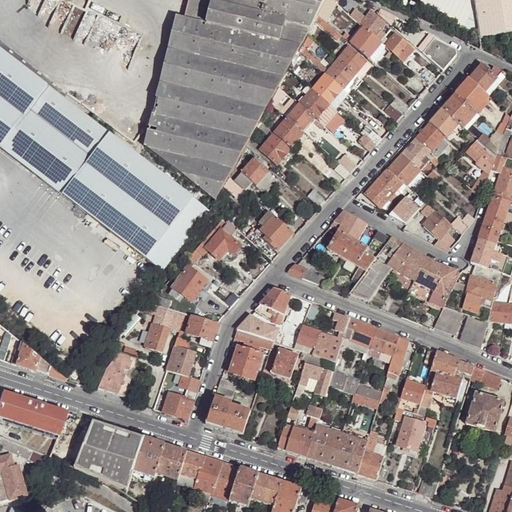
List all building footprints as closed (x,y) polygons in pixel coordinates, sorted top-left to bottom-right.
[(189,0),(184,19),(207,25),(211,5),(212,0),(189,0)] [(212,0),(211,5),(309,30),(325,0),(212,0)] [(423,0),(420,8),(479,37),(473,0),(423,0)] [(473,0),(479,37),(479,38),(485,37),(478,0),(473,0)] [(511,0),(478,0),(485,37),(511,33),(511,0)] [(309,30),(211,5),(207,25),(300,48),(309,30)] [(397,20),(381,12),(378,16),(386,23),(388,20),(394,24),(397,20)] [(371,14),(360,26),(364,30),(375,39),(378,36),(382,32),(386,27),(375,17),(371,14)] [(342,37),(318,17),(315,22),(338,41),(340,40),(342,37)] [(178,18),(161,82),(190,90),(207,25),(184,19),(178,18)] [(161,82),(145,147),(215,201),(300,48),(207,25),(190,90),(161,82)] [(375,39),(364,30),(352,46),(369,60),(382,45),(380,44),(375,39)] [(395,35),(391,31),(387,36),(384,39),(389,42),(395,35)] [(387,36),(382,32),(378,36),(383,40),(384,39),(387,36)] [(411,48),(395,35),(389,42),(384,47),(400,61),(411,48)] [(435,40),(431,36),(419,51),(423,54),(435,40)] [(389,42),(384,39),(383,40),(380,44),(382,45),(384,47),(389,42)] [(435,40),(423,54),(443,72),(457,57),(456,51),(435,40)] [(324,67),(302,47),(299,52),(321,72),(324,67)] [(356,76),(362,80),(372,67),(350,48),(339,61),(356,76)] [(419,55),(411,48),(400,61),(404,64),(405,62),(410,65),(411,64),(419,55)] [(50,88),(0,50),(0,146),(3,149),(50,88)] [(330,72),(326,76),(343,91),(356,76),(339,61),(332,70),(330,72)] [(415,67),(411,64),(410,65),(405,62),(404,64),(412,71),(415,67)] [(482,66),(469,81),(484,94),(497,79),(490,73),(482,66)] [(497,79),(500,75),(502,73),(493,69),(490,73),(497,79)] [(430,87),(436,79),(425,70),(418,77),(430,87)] [(484,94),(488,98),(505,79),(500,75),(497,79),(484,94)] [(343,91),(326,76),(312,91),(330,106),(343,91)] [(463,88),(456,96),(475,113),(488,98),(484,94),(469,81),(463,88)] [(459,84),(452,92),(456,96),(463,88),(459,84)] [(113,137),(50,88),(3,149),(66,197),(113,137)] [(282,91),(279,89),(270,105),(273,107),(282,91)] [(330,106),(312,91),(299,106),(314,119),(316,121),(330,106)] [(343,91),(330,106),(334,109),(347,94),(343,91)] [(450,102),(443,110),(457,124),(464,130),(468,124),(475,117),(477,115),(475,113),(456,96),(452,92),(447,98),(450,102)] [(403,116),(409,110),(396,100),(391,106),(403,116)] [(314,119),(299,106),(288,120),(303,132),(314,119)] [(334,109),(330,106),(316,121),(320,124),(334,109)] [(398,123),(403,116),(391,106),(385,112),(398,123)] [(457,124),(443,110),(430,124),(445,138),(450,132),(455,126),(457,124)] [(475,117),(468,124),(472,127),(478,120),(475,117)] [(305,134),(316,121),(314,119),(303,132),(305,134)] [(303,132),(288,120),(274,134),(284,142),(284,143),(285,144),(286,144),(291,149),(305,134),(303,132)] [(270,131),(260,123),(257,128),(266,135),(270,131)] [(468,146),(471,148),(477,141),(464,130),(457,124),(455,126),(457,128),(470,140),(469,143),(470,144),(468,146)] [(428,126),(416,140),(431,154),(443,140),(428,126)] [(377,146),(382,139),(367,127),(362,133),(364,136),(377,146)] [(505,129),(502,137),(496,155),(499,157),(506,138),(508,139),(511,131),(505,129)] [(308,137),(305,134),(291,149),(295,152),(308,137)] [(484,134),(477,141),(484,148),(491,141),(484,134)] [(491,141),(484,148),(495,158),(496,155),(502,137),(498,134),(491,141)] [(260,151),(277,166),(290,151),(273,136),(260,151)] [(370,153),(377,146),(364,136),(358,142),(370,153)] [(208,211),(113,137),(66,197),(150,262),(164,274),(212,214),(208,211)] [(258,146),(251,140),(248,145),(255,150),(258,146)] [(416,140),(402,155),(420,172),(434,157),(431,154),(416,140)] [(431,154),(434,157),(437,159),(449,146),(443,140),(431,154)] [(477,141),(471,148),(488,163),(492,167),(495,158),(484,148),(477,141)] [(255,150),(248,145),(246,149),(254,156),(257,152),(255,150)] [(402,155),(389,169),(404,184),(407,186),(420,172),(402,155)] [(496,155),(495,158),(492,167),(490,171),(498,174),(500,175),(503,168),(506,159),(505,159),(499,157),(496,155)] [(351,174),(357,169),(346,159),(341,165),(351,174)] [(511,161),(506,159),(503,168),(511,170),(511,166),(511,161)] [(253,161),(241,174),(241,175),(251,184),(256,188),(257,187),(268,174),(253,161)] [(483,170),(484,172),(489,176),(490,171),(492,167),(488,163),(483,170)] [(346,180),(351,174),(341,165),(340,164),(335,170),(346,180)] [(511,170),(503,168),(500,175),(500,177),(498,183),(511,187),(511,170)] [(241,174),(235,169),(230,179),(245,192),(251,184),(241,175),(241,174)] [(404,184),(389,169),(366,195),(381,208),(393,195),(404,184)] [(432,172),(427,178),(435,185),(440,180),(438,178),(439,178),(432,172)] [(484,172),(478,181),(482,183),(484,175),(489,176),(484,172)] [(245,192),(230,179),(225,187),(240,200),(247,193),(245,192)] [(471,190),(476,195),(481,199),(486,186),(482,183),(478,181),(471,190)] [(511,187),(498,183),(493,198),(511,204),(511,187)] [(407,186),(404,184),(393,195),(397,198),(405,189),(407,186)] [(308,197),(319,207),(324,200),(314,190),(308,197)] [(393,195),(381,208),(384,212),(397,198),(393,195)] [(472,200),(479,206),(480,204),(480,203),(481,199),(476,195),(472,200)] [(426,203),(418,196),(417,197),(419,199),(417,202),(423,207),(426,203)] [(407,198),(402,203),(405,205),(408,201),(419,211),(420,209),(407,198)] [(511,204),(493,198),(490,207),(489,208),(506,213),(511,215),(511,204)] [(402,203),(394,213),(407,224),(419,211),(408,201),(405,205),(402,203)] [(489,208),(480,236),(497,241),(506,213),(489,208)] [(453,227),(436,212),(425,225),(441,239),(446,233),(449,231),(451,228),(452,228),(453,227)] [(394,213),(390,217),(406,225),(407,224),(394,213)] [(335,222),(342,225),(348,215),(346,214),(344,217),(341,215),(335,222)] [(353,240),(368,249),(371,243),(373,240),(363,234),(368,226),(348,215),(342,225),(338,231),(353,240)] [(462,222),(468,228),(474,220),(468,215),(462,222)] [(294,235),(273,216),(259,232),(265,237),(263,240),(278,253),(294,235)] [(273,216),(294,235),(294,234),(273,216)] [(230,238),(237,231),(229,223),(228,223),(226,225),(222,222),(201,246),(207,251),(219,260),(228,250),(234,255),(241,247),(230,238)] [(456,232),(452,228),(451,228),(449,231),(459,241),(462,236),(457,231),(456,232)] [(328,250),(342,258),(353,240),(338,231),(328,250)] [(383,250),(391,239),(378,232),(373,240),(371,243),(383,250)] [(446,233),(441,239),(449,246),(450,246),(454,240),(446,233)] [(331,237),(325,234),(316,243),(325,248),(331,237)] [(480,236),(471,263),(477,266),(488,269),(491,259),(497,241),(480,236)] [(414,281),(427,259),(391,239),(383,250),(379,254),(357,285),(350,294),(369,302),(386,276),(392,268),(414,281)] [(441,239),(434,246),(448,253),(452,249),(450,246),(449,246),(441,239)] [(353,240),(342,258),(357,266),(368,249),(353,240)] [(379,254),(383,250),(371,243),(368,249),(379,254)] [(202,256),(207,251),(201,246),(188,261),(192,264),(193,265),(201,255),(202,256)] [(352,282),(357,285),(379,254),(368,249),(357,266),(361,269),(352,282)] [(437,265),(427,259),(414,281),(425,288),(434,292),(444,296),(457,272),(437,265)] [(488,269),(495,272),(499,261),(491,259),(488,269)] [(188,268),(192,264),(188,261),(180,270),(185,273),(188,268)] [(302,278),(306,272),(306,271),(296,266),(288,273),(302,278)] [(497,286),(500,274),(495,272),(488,269),(477,266),(472,277),(497,286)] [(207,282),(188,268),(185,273),(173,289),(181,295),(193,303),(207,282)] [(409,292),(414,281),(392,268),(386,276),(409,292)] [(302,278),(316,284),(319,277),(306,272),(302,278)] [(460,274),(457,272),(444,296),(443,297),(446,302),(453,287),(456,281),(460,274)] [(222,285),(234,293),(243,282),(230,273),(222,285)] [(492,303),(497,286),(472,277),(467,294),(461,309),(477,315),(480,306),(479,306),(481,299),(492,303)] [(465,286),(456,281),(453,287),(462,292),(465,286)] [(212,285),(207,282),(193,303),(198,306),(212,285)] [(181,295),(173,289),(170,294),(178,300),(181,295)] [(258,308),(268,311),(274,313),(283,316),(288,305),(291,296),(275,290),(258,308)] [(430,303),(443,308),(446,302),(443,297),(444,296),(434,292),(430,303)] [(172,301),(157,296),(150,304),(151,304),(158,306),(159,307),(169,310),(172,301)] [(311,304),(291,296),(288,305),(308,313),(311,307),(311,304)] [(490,310),(492,303),(481,299),(479,306),(480,306),(490,310)] [(494,322),(505,323),(509,305),(494,303),(490,321),(494,322)] [(156,313),(158,306),(151,304),(146,310),(156,313)] [(170,329),(175,312),(169,310),(159,307),(154,324),(170,329)] [(311,307),(308,313),(306,317),(315,321),(319,310),(311,307)] [(258,308),(254,313),(267,317),(268,311),(258,308)] [(462,316),(443,309),(440,314),(460,323),(462,316)] [(179,333),(185,315),(175,312),(170,329),(179,333)] [(283,316),(274,313),(271,322),(280,325),(283,316)] [(460,323),(440,314),(434,327),(455,336),(460,323)] [(181,339),(188,316),(185,315),(179,333),(178,338),(181,339)] [(211,348),(218,325),(192,317),(187,334),(202,339),(200,345),(211,348)] [(350,319),(343,317),(339,328),(342,329),(345,330),(350,319)] [(355,321),(350,319),(345,330),(343,339),(349,341),(355,321)] [(466,328),(485,335),(488,329),(489,326),(469,319),(466,328)] [(376,329),(355,321),(349,341),(369,349),(370,348),(376,329)] [(162,353),(170,329),(154,324),(152,324),(144,347),(162,353)] [(321,333),(303,327),(300,335),(297,340),(296,343),(314,350),(311,355),(316,358),(335,364),(338,354),(316,347),(321,333)] [(1,334),(11,337),(12,335),(3,328),(1,334)] [(460,341),(481,349),(485,335),(466,328),(460,341)] [(399,338),(376,329),(370,348),(392,357),(399,338)] [(290,331),(288,336),(297,340),(300,335),(290,331)] [(238,332),(235,339),(270,351),(272,343),(238,332)] [(288,336),(284,347),(294,350),(296,343),(297,340),(288,336)] [(190,342),(181,339),(178,338),(175,346),(180,348),(187,351),(190,342)] [(408,342),(399,338),(392,357),(389,368),(388,373),(397,376),(402,363),(405,352),(408,342)] [(343,339),(342,343),(341,345),(368,355),(369,349),(349,341),(343,339)] [(19,341),(13,358),(16,359),(16,357),(19,357),(22,346),(20,346),(20,345),(21,343),(19,341)] [(13,358),(11,364),(47,375),(50,367),(23,344),(22,346),(19,357),(16,357),(16,359),(13,358)] [(239,347),(231,373),(254,381),(262,355),(239,347)] [(196,354),(187,351),(180,348),(172,372),(178,374),(183,376),(189,377),(196,354)] [(370,348),(369,349),(368,355),(366,358),(389,368),(392,357),(370,348)] [(278,351),(271,374),(290,381),(298,357),(278,351)] [(432,366),(436,354),(428,352),(425,364),(432,366)] [(126,396),(127,393),(138,359),(119,353),(107,370),(98,390),(125,398),(126,396)] [(474,368),(436,353),(436,354),(432,366),(430,372),(435,374),(436,373),(454,378),(456,371),(459,373),(471,377),(474,368)] [(332,374),(305,365),(298,385),(297,389),(294,399),(299,401),(303,394),(304,394),(306,388),(309,379),(318,382),(314,395),(326,399),(329,388),(328,387),(331,380),(332,375),(332,374)] [(50,367),(47,375),(65,381),(66,380),(50,367)] [(483,372),(474,368),(471,377),(480,380),(483,372)] [(502,379),(483,372),(480,380),(479,384),(498,391),(502,379)] [(382,393),(379,403),(384,405),(389,387),(387,387),(389,379),(396,381),(397,376),(388,373),(382,393)] [(436,373),(435,374),(433,381),(430,392),(433,393),(456,400),(462,381),(457,379),(454,378),(436,373)] [(183,376),(178,374),(175,385),(179,387),(183,376)] [(358,383),(332,375),(331,380),(328,387),(329,388),(336,390),(353,396),(354,396),(358,385),(358,383)] [(196,392),(200,381),(189,377),(183,376),(179,387),(188,389),(196,392)] [(237,385),(222,379),(217,394),(233,399),(237,385)] [(428,380),(425,388),(423,395),(427,397),(432,398),(433,393),(430,392),(433,381),(428,380)] [(407,381),(401,399),(420,405),(423,395),(425,388),(407,381)] [(382,393),(358,385),(354,396),(379,403),(382,393)] [(336,390),(329,388),(326,399),(325,401),(331,403),(336,390)] [(185,398),(193,401),(196,392),(188,389),(185,398)] [(0,418),(58,436),(66,413),(2,392),(0,397),(0,418)] [(169,393),(163,413),(187,420),(193,401),(185,398),(169,393)] [(501,413),(504,403),(495,400),(496,398),(488,395),(487,397),(476,394),(466,425),(495,434),(501,413)] [(354,396),(353,396),(351,402),(376,410),(379,403),(354,396)] [(230,403),(215,398),(209,416),(207,424),(215,427),(243,435),(250,413),(230,406),(230,403)] [(510,405),(504,403),(501,413),(507,414),(510,405)] [(306,417),(307,417),(311,418),(308,428),(316,430),(317,427),(322,411),(309,407),(307,414),(306,417)] [(302,412),(291,409),(288,418),(304,424),(307,417),(306,417),(307,414),(302,412)] [(402,411),(398,409),(394,421),(394,423),(399,424),(403,412),(404,411),(402,411)] [(429,414),(418,411),(418,413),(417,415),(418,416),(428,419),(429,414)] [(396,446),(417,452),(423,434),(423,432),(426,424),(405,417),(396,446)] [(374,418),(368,436),(368,439),(371,440),(377,419),(374,418)] [(111,485),(126,491),(133,472),(143,438),(92,422),(74,469),(111,485)] [(293,429),(285,427),(277,449),(286,452),(293,429)] [(317,427),(316,430),(314,435),(306,458),(332,467),(341,435),(317,427)] [(314,435),(293,429),(286,452),(306,458),(314,435)] [(343,429),(341,435),(367,443),(368,439),(368,436),(343,429)] [(367,443),(341,435),(332,467),(357,475),(363,453),(365,449),(367,443)] [(49,459),(0,438),(0,446),(46,466),(49,459)] [(143,438),(133,472),(154,479),(156,474),(165,445),(143,438)] [(368,439),(367,443),(365,449),(368,450),(369,449),(372,449),(375,441),(371,440),(368,439)] [(377,442),(372,456),(382,459),(387,445),(377,442)] [(156,474),(178,481),(180,475),(187,452),(165,445),(156,474)] [(197,480),(204,458),(187,452),(180,475),(197,480)] [(363,453),(357,475),(376,481),(380,468),(382,459),(372,456),(363,453)] [(0,464),(5,463),(14,498),(26,495),(18,464),(13,466),(10,454),(0,456),(0,464)] [(212,494),(222,463),(214,461),(204,458),(197,480),(195,489),(212,494)] [(0,464),(0,469),(1,470),(3,479),(5,479),(10,499),(14,498),(5,463),(0,464)] [(212,497),(230,503),(240,469),(222,463),(212,494),(212,497)] [(380,468),(376,481),(384,484),(388,470),(380,468)] [(0,501),(10,499),(5,479),(3,479),(1,470),(0,469),(0,501)] [(240,469),(230,503),(248,508),(249,503),(251,500),(258,475),(240,469)] [(274,508),(282,483),(258,475),(251,500),(253,501),(271,507),(274,508)] [(424,479),(420,495),(432,499),(436,483),(424,479)] [(153,482),(150,490),(150,492),(155,494),(158,483),(153,482)] [(273,510),(272,511),(293,511),(297,502),(301,489),(282,483),(274,508),(273,510)] [(496,491),(489,511),(507,511),(511,497),(511,488),(504,486),(502,492),(496,491)] [(140,504),(145,507),(147,503),(148,498),(150,492),(150,490),(147,489),(140,504)] [(210,501),(212,497),(212,494),(195,489),(193,495),(210,501)] [(304,504),(309,491),(301,489),(297,502),(304,504)] [(334,511),(338,501),(318,494),(317,497),(312,511),(334,511)] [(356,511),(359,507),(338,501),(334,511),(356,511)] [(293,511),(301,511),(304,504),(297,502),(293,511)]
